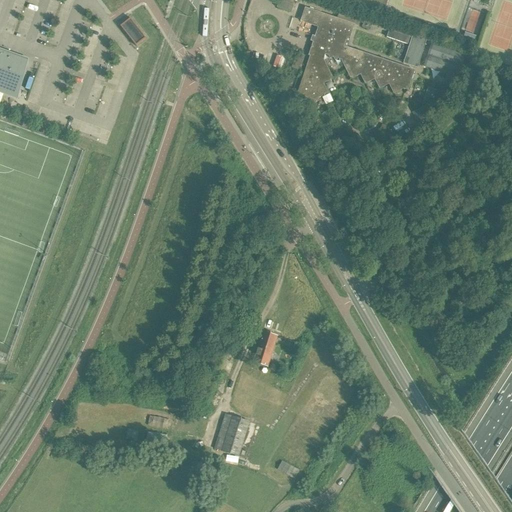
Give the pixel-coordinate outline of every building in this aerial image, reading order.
[(276,7),(291,12),(293,6),(292,6),(294,0),(278,0),(278,1),(276,7)] [(413,65),(349,48),(356,22),(304,8),(301,21),(318,25),(316,34),(311,35),(313,41),(298,95),(312,99),(329,94),(325,81),(332,79),(326,56),(344,61),(348,78),(362,74),(364,82),(376,79),(378,87),(390,84),(392,90),(401,88),(409,90),(414,70),(413,65)] [(120,26),(135,45),(146,37),(130,17),(120,26)] [(265,32),(275,28),(271,19),(262,24),(265,32)] [(362,27),(369,29),(371,22),(364,20),(362,27)] [(404,63),(418,67),(426,40),(389,28),(387,36),(409,43),(404,63)] [(431,42),(424,66),(458,76),(465,52),(431,42)] [(275,65),(278,53),(261,48),(258,60),(275,65)] [(26,60),(0,50),(0,84),(15,90),(26,60)] [(428,86),(425,99),(436,102),(439,89),(428,86)] [(253,361),(267,365),(276,335),(262,331),(253,361)] [(238,456),(240,449),(249,422),(226,414),(215,449),(238,456)] [(299,471),(281,462),(277,470),(295,479),(299,471)]
